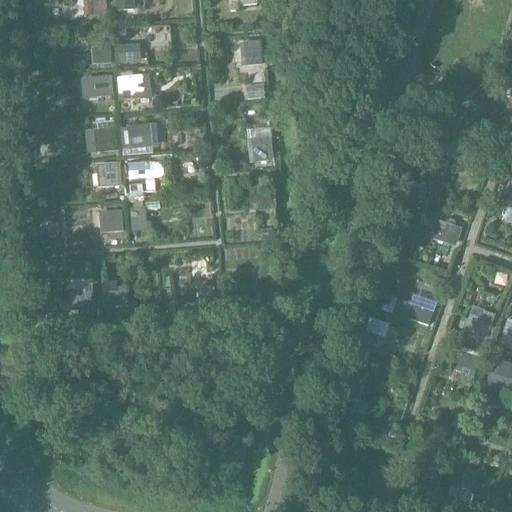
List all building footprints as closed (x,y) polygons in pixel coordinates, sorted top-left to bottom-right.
[(104,0),(88,0),(89,8),(85,8),(86,16),(106,15),(104,0)] [(115,0),(117,11),(133,10),(131,0),(130,0),(128,0),(127,0),(115,0)] [(238,0),(239,8),(253,7),(252,0),(238,0)] [(242,53),(246,52),(247,66),(262,64),(259,43),(241,46),(242,53)] [(114,48),(115,64),(135,62),(134,47),(114,48)] [(95,69),(104,68),(103,64),(109,64),(108,57),(103,57),(102,50),(93,50),(95,69)] [(108,77),(90,79),(91,80),(91,87),(93,99),(96,99),(110,97),(108,77)] [(135,100),(134,85),(138,85),(137,78),(119,80),(121,101),(135,100)] [(128,150),(146,148),(144,127),(127,128),(128,150)] [(100,138),(101,153),(119,151),(118,137),(114,138),(114,130),(96,131),(96,138),(100,138)] [(253,148),(255,163),(269,161),(267,146),(264,147),(264,140),(249,141),(250,148),(253,148)] [(445,173),(448,163),(435,158),(436,155),(429,153),(423,170),(430,172),(431,168),(445,173)] [(151,163),(129,165),(129,168),(130,180),(130,182),(152,181),(151,163)] [(98,167),(99,174),(102,174),(104,188),(118,187),(116,166),(98,167)] [(274,194),(254,196),(255,210),(275,209),(274,194)] [(150,231),(149,224),(145,224),(144,209),(143,209),(142,203),(133,204),(133,210),(130,210),(131,224),(134,224),(135,228),(132,229),(132,233),(150,231)] [(102,225),(103,233),(122,231),(120,211),(105,212),(106,225),(102,225)] [(439,222),(435,235),(456,242),(461,229),(454,227),(456,222),(447,219),(445,224),(439,222)] [(274,271),(259,271),(260,290),(275,289),(274,271)] [(40,282),(41,294),(50,293),(49,281),(40,282)] [(199,303),(214,302),(213,287),(198,288),(199,303)] [(119,290),(119,294),(105,295),(105,306),(119,305),(119,309),(127,308),(127,304),(126,289),(119,290)] [(77,293),(70,293),(71,312),(89,311),(89,307),(92,307),(92,296),(77,297),(77,293)] [(396,304),(393,314),(427,327),(431,313),(421,309),(411,306),(410,309),(396,304)] [(476,324),(478,319),(470,317),(464,332),(468,333),(466,337),(482,342),(483,339),(486,340),(489,329),(476,324)] [(369,341),(382,346),(388,327),(375,323),(369,341)] [(501,344),(500,345),(511,348),(511,332),(505,330),(501,344)] [(457,371),(472,377),(478,362),(463,356),(457,371)] [(511,373),(491,366),(486,380),(488,381),(502,386),(511,389),(511,382),(510,382),(511,377),(511,373)] [(352,420),(354,413),(350,411),(355,398),(345,394),(340,407),(337,406),(334,413),(352,420)] [(387,478),(372,472),(365,491),(367,492),(367,494),(369,494),(369,493),(380,497),(387,478)] [(415,500),(408,498),(405,506),(419,510),(419,511),(427,511),(434,493),(419,489),(415,500)] [(466,511),(469,505),(462,503),(461,507),(447,502),(443,511),(466,511)]
